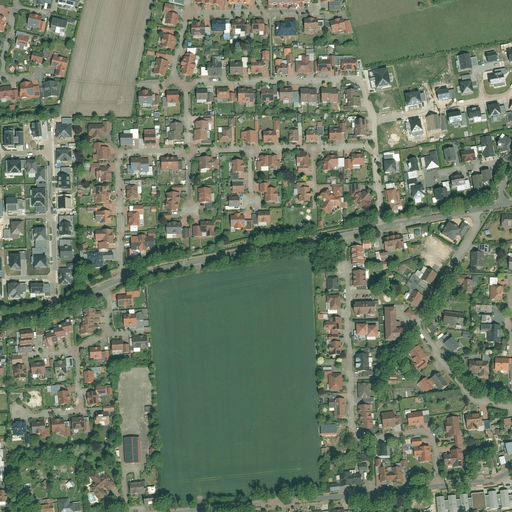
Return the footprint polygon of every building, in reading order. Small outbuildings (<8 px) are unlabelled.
[(76,1),(71,0),(58,0),(57,4),(66,6),(65,9),(70,10),(71,7),(74,8),(76,1)] [(222,0),(213,0),(213,7),(221,8),(222,0)] [(174,6),(165,4),(163,13),(168,14),(172,15),(174,6)] [(176,27),(179,16),(172,15),(168,14),(166,24),(176,27)] [(67,19),(53,16),(50,30),(64,33),(67,19)] [(46,19),(31,17),(28,31),(43,34),(46,19)] [(275,24),(275,38),(296,37),(295,20),(285,20),(285,24),(275,24)] [(304,20),(304,31),(317,31),(317,20),(304,20)] [(345,31),(341,20),(329,23),(332,35),(345,31)] [(211,21),(211,32),(225,32),(225,21),(211,21)] [(264,33),(263,21),(251,21),(251,33),(264,33)] [(231,22),(232,34),(244,34),(244,22),(231,22)] [(352,34),(349,22),(343,23),(346,35),(352,34)] [(204,25),(191,25),(191,37),(204,37),(204,25)] [(172,29),(162,26),(161,33),(164,34),(170,35),(172,29)] [(31,37),(17,34),(14,50),(28,53),(31,37)] [(173,49),(176,37),(170,35),(164,34),(161,46),(173,49)] [(270,61),(270,51),(262,51),(262,61),(264,61),(270,61)] [(494,51),(483,53),(485,63),(496,61),(494,51)] [(44,54),(32,52),(30,62),(42,64),(44,54)] [(186,53),(182,74),(192,76),(197,55),(196,55),(188,53),(186,53)] [(468,54),(457,56),(459,71),(471,69),(471,67),(476,66),(475,58),(469,59),(468,54)] [(301,56),(302,62),(295,62),(295,74),(311,74),(311,62),(309,62),(309,56),(301,56)] [(57,59),(51,58),(51,62),(52,64),(51,67),(57,68),(55,76),(64,77),(67,59),(57,57),(57,59)] [(165,78),(168,63),(156,60),(152,75),(165,78)] [(356,60),(340,61),(341,72),(356,72),(356,60)] [(213,63),(208,63),(208,67),(209,75),(209,76),(222,76),(221,67),(221,62),(218,62),(218,61),(213,61),(213,63)] [(252,61),(252,73),(264,72),(264,61),(262,61),(252,61)] [(328,61),(317,61),(317,73),(329,73),(328,61)] [(230,62),(231,75),(243,75),(243,67),(243,62),(230,62)] [(276,67),(276,76),(287,76),(288,67),(276,67)] [(374,72),(377,89),(390,87),(387,70),(374,72)] [(500,74),(488,76),(489,86),(502,84),(500,74)] [(33,82),(19,84),(21,100),(40,97),(39,92),(34,92),(33,82)] [(56,82),(44,84),(46,99),(58,98),(56,82)] [(462,94),(472,93),(471,82),(461,84),(462,94)] [(447,86),(435,88),(436,98),(449,96),(447,86)] [(229,87),(217,88),(217,99),(230,98),(229,94),(229,87)] [(11,88),(0,89),(0,100),(13,98),(11,88)] [(246,88),(238,88),(238,102),(246,102),(246,88)] [(254,102),(254,88),(246,88),(246,102),(246,103),(254,102)] [(293,88),(281,88),(281,100),(290,100),(293,100),(293,92),(293,88)] [(309,89),(309,88),(301,88),(302,94),(302,102),(310,102),(309,89)] [(330,89),(330,88),(322,88),(322,93),(322,101),(330,101),(330,89)] [(208,89),(197,90),(197,100),(208,100),(208,94),(208,89)] [(317,94),(317,89),(309,89),(310,102),(310,103),(317,103),(317,94)] [(338,94),(338,89),(330,89),(330,101),(330,103),(338,102),(338,94)] [(180,90),(167,91),(167,97),(167,103),(180,102),(180,90)] [(261,90),(261,102),(274,102),(274,96),(274,90),(261,90)] [(351,91),(345,91),(345,98),(348,98),(359,98),(359,90),(351,91)] [(138,92),(139,104),(153,104),(152,96),(152,92),(138,92)] [(299,95),(299,92),(293,92),(293,100),(290,100),(290,103),(299,103),(299,95)] [(417,93),(403,95),(405,106),(418,104),(418,102),(425,101),(424,93),(418,94),(417,93)] [(361,98),(359,98),(348,98),(348,106),(354,106),(361,106),(361,98)] [(498,103),(485,106),(487,117),(506,114),(506,111),(500,112),(498,103)] [(481,108),(467,110),(469,120),(483,118),(481,108)] [(464,110),(445,114),(447,125),(456,123),(460,122),(461,125),(467,124),(464,110)] [(423,119),(427,135),(436,133),(433,117),(423,119)] [(407,121),(411,137),(420,135),(417,119),(407,121)] [(366,137),(365,121),(355,121),(355,137),(366,137)] [(207,132),(207,123),(202,123),(194,123),(194,132),(207,132)] [(33,139),(43,138),(41,124),(32,125),(33,139)] [(174,125),(170,125),(170,133),(181,133),(182,133),(182,124),(174,125)] [(71,125),(56,125),(56,138),(59,138),(59,140),(65,140),(65,138),(71,138),(71,125)] [(103,126),(88,126),(88,140),(103,140),(103,134),(103,126)] [(232,143),(232,128),(229,128),(222,128),(222,133),(218,133),(218,143),(232,143)] [(140,139),(140,130),(132,130),(132,134),(132,140),(140,139)] [(155,130),(144,130),(144,146),(155,146),(155,139),(155,130)] [(329,130),(329,142),(340,142),(340,134),(340,130),(329,130)] [(297,137),(297,131),(288,132),(288,143),(298,143),(297,137)] [(201,141),(207,141),(207,132),(194,132),(193,132),(194,141),(201,141)] [(256,144),(255,132),(245,133),(246,141),(246,145),(256,144)] [(275,132),(262,132),(263,144),(276,144),(275,132)] [(317,132),(305,132),(305,143),(317,143),(317,136),(317,132)] [(24,147),(23,133),(16,133),(16,138),(14,138),(13,133),(5,134),(6,148),(14,148),(14,145),(16,145),(16,147),(24,147)] [(170,133),(169,133),(169,142),(174,142),(181,141),(181,133),(170,133)] [(132,134),(120,135),(120,146),(132,146),(132,140),(132,134)] [(489,137),(481,138),(482,144),(481,144),(482,151),(483,150),(485,159),(493,158),(489,137)] [(504,137),(503,139),(501,138),(497,141),(498,145),(500,153),(509,151),(508,147),(511,143),(504,137)] [(109,162),(109,149),(104,149),(96,149),(96,162),(109,162)] [(453,149),(444,151),(446,163),(455,161),(453,149)] [(71,150),(56,151),(57,160),(71,160),(71,150)] [(460,153),(462,163),(475,160),(473,151),(460,153)] [(364,155),(351,155),(351,161),(351,167),(364,167),(364,155)] [(337,159),(337,156),(328,157),(322,162),(322,172),(333,172),(332,168),(334,167),(338,167),(337,159)] [(436,156),(420,159),(423,170),(439,167),(436,156)] [(267,157),(260,157),(260,163),(260,168),(268,168),(267,157)] [(275,157),(267,157),(268,168),(276,168),(275,162),(275,157)] [(308,157),(296,157),(296,164),(299,164),(299,168),(308,168),(308,157)] [(140,158),(130,158),(130,167),(130,172),(140,171),(140,159),(140,158)] [(177,158),(160,158),(161,163),(161,171),(178,171),(177,162),(177,158)] [(217,159),(212,160),(212,158),(198,158),(198,171),(212,170),(217,170),(217,159)] [(148,159),(140,159),(140,171),(140,173),(148,172),(148,167),(148,159)] [(419,171),(416,159),(408,161),(410,173),(419,171)] [(395,160),(384,160),(384,173),(396,172),(395,160)] [(242,161),(231,162),(232,174),(238,174),(243,173),(242,161)] [(21,162),(9,162),(9,173),(22,173),(21,162)] [(36,162),(28,162),(28,174),(37,174),(36,169),(36,162)] [(101,164),(91,164),(91,173),(97,173),(97,169),(101,169),(101,164)] [(44,169),(36,169),(37,174),(37,181),(45,181),(44,169)] [(101,169),(97,169),(97,173),(97,179),(101,179),(101,182),(111,182),(111,169),(101,169)] [(490,171),(481,172),(484,184),(492,183),(490,171)] [(69,175),(58,176),(59,189),(70,188),(69,175)] [(462,176),(451,178),(452,188),(464,186),(462,176)] [(480,176),(472,177),(474,190),(483,188),(480,176)] [(242,183),(232,183),(232,193),(242,193),(242,183)] [(394,184),(385,185),(390,215),(399,213),(398,207),(401,207),(398,192),(396,193),(394,184)] [(269,185),(259,185),(259,194),(264,194),(264,190),(269,190),(269,185)] [(359,186),(350,186),(350,197),(352,201),(359,194),(359,186)] [(424,198),(422,186),(412,188),(414,199),(424,198)] [(137,187),(126,187),(126,200),(137,200),(137,187)] [(343,188),(333,188),(333,198),(340,198),(343,198),(343,188)] [(92,189),(92,197),(95,197),(106,197),(106,189),(92,189)] [(210,189),(199,189),(199,203),(210,202),(210,189)] [(276,203),(276,189),(269,190),(264,190),(264,194),(265,203),(276,203)] [(305,189),(298,189),(298,202),(309,203),(309,189),(305,189)] [(444,189),(434,191),(436,202),(447,199),(446,198),(444,189)] [(45,190),(32,190),(33,207),(45,207),(45,190)] [(340,203),(340,198),(333,198),(328,190),(319,196),(324,202),(319,210),(328,214),(332,209),(333,208),(340,208),(340,203)] [(359,194),(352,201),(363,213),(370,207),(368,205),(372,201),(363,191),(359,194)] [(178,202),(180,202),(180,193),(167,194),(167,203),(178,202)] [(71,197),(58,198),(58,210),(71,210),(71,197)] [(95,197),(95,205),(109,205),(109,197),(106,197),(95,197)] [(239,198),(229,198),(229,208),(239,208),(239,198)] [(7,200),(7,212),(18,211),(17,199),(7,200)] [(166,211),(178,211),(178,202),(167,203),(166,203),(166,211)] [(143,206),(133,206),(133,215),(139,214),(143,214),(143,206)] [(97,212),(95,212),(96,225),(110,225),(110,212),(97,212)] [(269,212),(257,213),(257,216),(257,224),(270,224),(269,212)] [(511,213),(502,214),(502,227),(511,227),(511,213)] [(128,227),(139,227),(139,214),(133,215),(127,215),(128,227)] [(244,216),(230,217),(230,229),(244,228),(244,222),(244,216)] [(200,234),(206,234),(206,238),(213,238),(213,234),(213,222),(200,222),(200,227),(200,234)] [(444,231),(442,234),(454,242),(458,235),(462,230),(460,228),(450,222),(447,225),(444,231)] [(469,225),(464,222),(460,228),(462,230),(458,235),(462,237),(469,225)] [(22,235),(22,223),(12,223),(12,235),(22,235)] [(166,223),(166,235),(181,235),(181,223),(166,223)] [(71,236),(71,224),(60,225),(61,236),(71,236)] [(200,227),(192,228),(192,238),(200,238),(200,234),(200,227)] [(35,241),(46,241),(45,229),(35,229),(35,241)] [(112,231),(95,231),(95,243),(103,243),(103,246),(108,245),(112,245),(112,231)] [(401,235),(382,239),(385,253),(404,249),(401,235)] [(148,237),(130,237),(130,252),(138,252),(138,253),(146,253),(146,251),(153,251),(153,237),(148,237)] [(429,245),(437,249),(440,244),(433,239),(429,245)] [(488,253),(488,247),(485,247),(485,245),(480,245),(479,253),(484,253),(488,253)] [(450,250),(443,246),(440,251),(437,255),(444,260),(450,250)] [(60,248),(60,259),(72,259),(72,247),(60,248)] [(362,248),(351,248),(352,265),(366,265),(365,258),(362,258),(362,248)] [(479,253),(472,252),(471,266),(484,266),(484,253),(479,253)] [(112,253),(101,253),(87,254),(87,268),(103,268),(103,261),(112,261),(112,253)] [(21,270),(21,255),(11,255),(11,270),(21,270)] [(34,268),(46,268),(46,257),(34,257),(34,268)] [(435,263),(430,259),(427,264),(433,267),(435,263)] [(393,260),(379,264),(380,269),(395,266),(393,260)] [(406,269),(401,266),(397,271),(403,275),(406,269)] [(437,274),(428,268),(421,279),(422,279),(431,285),(437,274)] [(73,269),(60,270),(60,285),(74,285),(73,269)] [(366,272),(352,272),(352,287),(366,287),(366,272)] [(414,274),(410,280),(418,285),(422,279),(421,279),(414,274)] [(467,276),(458,276),(458,283),(464,283),(464,292),(473,293),(473,281),(473,280),(467,280),(467,276)] [(339,278),(326,279),(326,292),(339,292),(339,278)] [(407,285),(420,293),(423,288),(418,285),(410,280),(407,285)] [(43,284),(30,284),(31,294),(44,294),(43,284)] [(20,298),(20,285),(9,286),(10,299),(20,298)] [(499,286),(491,286),(491,300),(502,300),(502,286),(499,286)] [(414,290),(408,300),(418,307),(424,297),(414,290)] [(132,296),(118,297),(119,306),(133,305),(132,296)] [(340,296),(326,296),(326,304),(329,304),(329,311),(340,311),(340,296)] [(374,303),(352,303),(353,316),(374,316),(374,303)] [(485,308),(479,305),(476,311),(483,314),(485,308)] [(395,308),(383,309),(385,343),(404,342),(404,330),(396,330),(395,308)] [(410,321),(416,316),(409,308),(404,313),(410,321)] [(95,309),(84,310),(84,318),(94,317),(96,317),(96,316),(102,316),(102,311),(95,312),(95,309)] [(464,314),(446,311),(444,323),(463,326),(464,314)] [(137,314),(124,315),(125,326),(137,325),(137,320),(137,314)] [(493,315),(480,315),(480,324),(493,324),(493,315)] [(341,318),(329,319),(329,323),(324,323),(325,333),(341,332),(341,318)] [(73,332),(71,322),(62,324),(63,328),(64,337),(70,336),(70,332),(73,332)] [(81,325),(81,334),(93,333),(93,330),(92,324),(83,325),(81,325)] [(367,325),(355,326),(356,338),(366,337),(367,340),(377,339),(376,327),(367,328),(367,325)] [(501,326),(488,326),(488,341),(501,341),(501,326)] [(64,337),(63,328),(55,330),(56,333),(58,341),(62,340),(62,338),(64,337)] [(33,330),(21,331),(22,339),(32,338),(34,338),(33,330)] [(472,332),(464,331),(463,338),(471,339),(472,332)] [(56,333),(47,334),(50,347),(54,346),(53,342),(58,341),(56,333)] [(148,336),(134,337),(135,348),(148,347),(148,336)] [(328,336),(328,357),(340,357),(340,342),(337,342),(337,336),(328,336)] [(461,346),(453,337),(444,344),(452,353),(461,346)] [(123,340),(113,340),(114,351),(124,350),(124,345),(123,340)] [(20,345),(20,353),(32,352),(32,344),(20,345)] [(101,347),(91,348),(92,360),(102,359),(102,352),(101,347)] [(418,347),(408,354),(416,365),(426,358),(418,347)] [(103,361),(110,360),(109,351),(102,352),(102,359),(103,361)] [(369,354),(355,355),(356,374),(370,373),(369,354)] [(22,356),(12,357),(13,365),(23,363),(22,356)] [(495,370),(509,370),(509,359),(495,359),(495,370)] [(66,361),(55,362),(57,376),(68,375),(66,361)] [(489,361),(470,361),(470,372),(480,372),(480,377),(489,377),(489,361)] [(45,362),(32,363),(33,375),(46,373),(45,369),(45,362)] [(416,369),(419,373),(427,367),(424,362),(416,369)] [(25,365),(14,367),(16,379),(26,378),(25,365)] [(92,371),(84,372),(85,383),(95,382),(94,372),(94,371),(92,371)] [(448,385),(438,373),(430,380),(439,392),(448,385)] [(342,374),(327,375),(328,392),(343,391),(342,374)] [(425,378),(416,384),(424,396),(433,389),(425,378)] [(369,383),(358,384),(358,400),(370,400),(369,383)] [(106,386),(96,387),(97,392),(98,392),(98,395),(107,394),(106,386)] [(61,392),(58,392),(60,405),(71,404),(69,391),(61,392)] [(97,392),(88,393),(89,405),(99,404),(98,395),(98,392),(97,392)] [(345,400),(328,400),(328,412),(333,412),(334,419),(345,418),(345,400)] [(370,405),(358,407),(360,431),(373,429),(370,405)] [(428,411),(422,412),(423,425),(430,424),(428,411)] [(109,412),(96,414),(97,425),(110,423),(109,412)] [(394,418),(393,412),(380,413),(382,430),(395,428),(395,426),(401,425),(400,417),(394,418)] [(422,412),(406,414),(408,427),(423,425),(422,412)] [(481,414),(465,415),(466,432),(478,431),(477,427),(482,427),(481,422),(481,414)] [(84,417),(72,418),(74,430),(85,428),(85,422),(84,417)] [(458,418),(446,419),(448,438),(455,437),(455,443),(464,443),(463,438),(462,438),(461,432),(460,432),(458,418)] [(64,419),(52,420),(53,432),(57,431),(57,433),(61,432),(61,435),(66,434),(65,427),(64,419)] [(45,421),(32,423),(33,434),(42,433),(46,433),(45,427),(45,421)] [(490,421),(481,422),(482,427),(484,427),(484,431),(491,430),(490,421)] [(15,424),(13,424),(14,434),(17,434),(17,436),(23,436),(23,433),(27,433),(26,423),(22,423),(22,422),(15,422),(15,424)] [(42,433),(42,438),(51,437),(50,427),(45,427),(46,433),(42,433)] [(333,435),(333,428),(321,429),(322,437),(327,437),(327,435),(333,435)] [(141,437),(125,438),(126,464),(142,463),(141,437)] [(421,439),(411,440),(411,447),(421,446),(421,439)] [(464,443),(455,443),(456,451),(450,451),(450,455),(443,456),(444,468),(451,467),(451,470),(462,469),(461,463),(463,463),(463,451),(465,451),(464,443)] [(388,452),(388,445),(377,445),(377,457),(386,457),(386,452),(388,452)] [(430,447),(412,448),(413,458),(418,458),(419,464),(431,463),(430,447)] [(385,469),(379,469),(380,483),(402,481),(400,468),(390,469),(391,473),(386,474),(385,469)] [(95,483),(91,487),(101,499),(107,494),(102,489),(106,485),(111,490),(116,485),(106,474),(102,478),(96,471),(90,477),(95,483)] [(340,484),(329,485),(329,493),(341,492),(340,488),(361,486),(360,475),(350,476),(349,473),(339,474),(340,484)] [(65,484),(68,489),(74,485),(71,480),(65,484)] [(146,482),(130,483),(131,495),(147,494),(146,482)] [(468,499),(467,494),(460,495),(461,499),(457,499),(456,495),(448,496),(437,498),(438,511),(459,511),(462,511),(469,511),(469,508),(473,508),(473,511),(486,510),(510,509),(510,503),(511,503),(511,500),(511,494),(509,494),(509,491),(500,492),(500,495),(498,495),(497,493),(488,494),(489,496),(485,496),(484,493),(471,495),(472,498),(468,499)] [(26,507),(33,507),(32,492),(25,492),(26,507)] [(144,496),(146,505),(161,504),(160,494),(144,496)] [(37,509),(37,511),(55,511),(53,499),(44,501),(44,505),(40,506),(41,509),(37,509)] [(69,499),(59,500),(59,511),(74,511),(75,511),(74,503),(70,503),(69,499)] [(110,503),(106,500),(102,506),(106,509),(110,503)]
